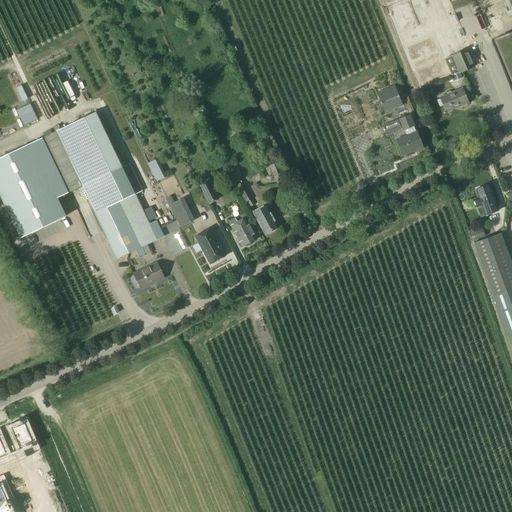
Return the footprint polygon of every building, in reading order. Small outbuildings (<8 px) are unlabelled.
[(462,51),(461,48),(440,0),(398,0),(388,5),(406,48),(423,88),(447,78),(461,72),(474,66),(472,63),(467,49),(462,51)] [(511,32),(494,40),(511,80),(511,32)] [(55,79),(42,79),(42,98),(55,97),(55,79)] [(395,85),(384,89),(376,93),(385,113),(403,106),(395,85)] [(440,98),(446,112),(468,103),(462,89),(440,98)] [(16,109),(23,125),(37,119),(30,103),(16,109)] [(68,193),(83,186),(96,213),(95,214),(117,259),(141,249),(157,241),(150,226),(153,224),(142,200),(139,202),(135,194),(138,193),(125,166),(122,168),(96,113),(42,139),(68,193)] [(402,155),(416,149),(416,151),(421,149),(421,147),(422,147),(416,133),(413,126),(414,126),(410,115),(400,119),(404,130),(407,136),(396,141),(402,155)] [(383,125),(386,135),(401,129),(398,119),(383,125)] [(67,193),(42,139),(0,158),(0,190),(21,237),(65,217),(56,199),(68,193),(67,193)] [(158,157),(147,162),(156,181),(167,176),(158,157)] [(279,162),(269,166),(277,185),(286,181),(279,162)] [(239,177),(232,181),(236,188),(236,187),(245,203),(248,208),(252,206),(250,201),(252,199),(242,182),(242,183),(239,177)] [(219,199),(209,180),(199,186),(209,204),(219,199)] [(474,199),(477,207),(483,205),(486,214),(498,210),(495,201),(489,185),(475,190),(478,198),(474,199)] [(195,221),(183,198),(174,202),(171,196),(166,198),(180,228),(195,221)] [(267,206),(253,214),(265,235),(278,227),(267,206)] [(232,226),(231,226),(242,247),(257,239),(245,219),(238,223),(235,218),(229,222),(232,226)] [(482,227),(469,232),(472,241),(485,236),(482,227)] [(210,229),(196,237),(211,264),(225,256),(212,233),(210,229)] [(511,263),(501,233),(495,235),(473,243),(511,350),(511,263)] [(166,239),(173,254),(181,250),(174,235),(166,239)] [(157,263),(133,274),(141,289),(164,278),(157,263)] [(16,440),(10,443),(15,455),(22,452),(20,448),(33,442),(25,423),(12,429),(16,440)] [(26,473),(20,475),(23,482),(29,480),(26,473)] [(9,511),(5,501),(0,503),(0,511),(14,511),(15,511),(13,511),(9,511)]
